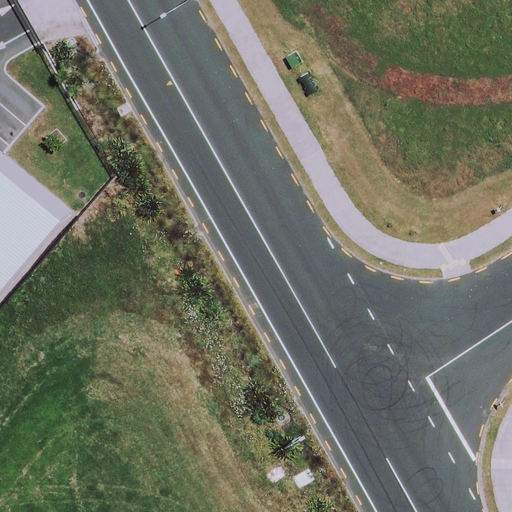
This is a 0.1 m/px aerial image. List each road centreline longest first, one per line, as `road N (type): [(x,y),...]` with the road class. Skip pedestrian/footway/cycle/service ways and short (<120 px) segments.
road 1 (unclassified): [(133,0),(364,408)]
road 2 (unclassified): [(364,408),(511,311)]
